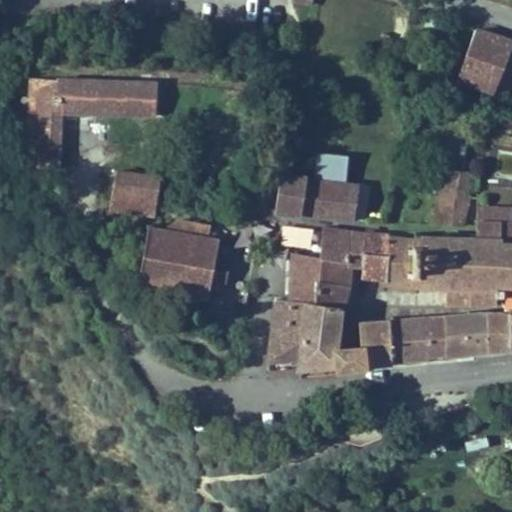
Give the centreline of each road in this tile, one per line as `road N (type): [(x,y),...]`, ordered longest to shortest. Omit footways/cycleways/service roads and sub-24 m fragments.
road 1 (residential): [(511,368),(255,398)]
road 2 (residential): [(255,398),(182,385),(159,372),(111,316)]
road 3 (residential): [(275,232),(255,398)]
